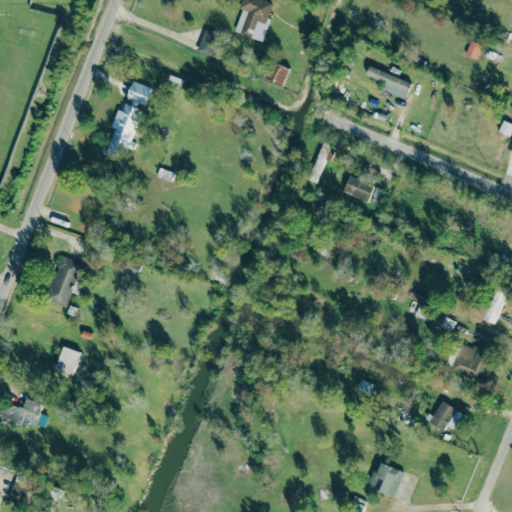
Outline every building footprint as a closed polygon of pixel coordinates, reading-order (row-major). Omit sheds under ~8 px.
[(234,31),(243,9),(238,8),(241,0),(266,0),(274,3),(268,17),(271,17),(261,41),(234,31)] [(211,56),(219,34),(204,29),(196,51),(211,56)] [(475,58),(481,45),(470,40),(465,54),(475,58)] [(284,84),(289,67),(271,62),(266,79),(284,84)] [(382,89),(405,98),(411,82),(369,66),(366,74),(385,82),(382,89)] [(151,87),(133,81),(126,100),(125,100),(122,110),(117,108),(111,126),(114,127),(106,152),(119,156),(122,144),(130,146),(143,105),(145,106),(151,87)] [(323,143),(307,178),(315,182),(326,158),(331,160),(336,149),(323,143)] [(349,175),(343,191),(368,200),(373,186),(364,183),(366,176),(358,173),(357,177),(349,175)] [(61,254),(81,261),(64,307),(44,299),(61,254)] [(505,292),(495,288),(484,319),(494,323),(505,292)] [(443,325),(447,314),(418,305),(415,316),(443,325)] [(494,356),(461,342),(451,367),(483,380),(494,356)] [(81,352),(63,346),(55,368),(73,374),(81,352)] [(0,404),(0,420),(26,428),(29,421),(37,424),(44,403),(27,398),(23,408),(1,401),(0,404)] [(462,411),(440,401),(430,421),(452,432),(462,411)] [(396,494),(403,469),(376,461),(368,487),(396,494)] [(34,488),(15,480),(7,498),(26,506),(34,488)]
